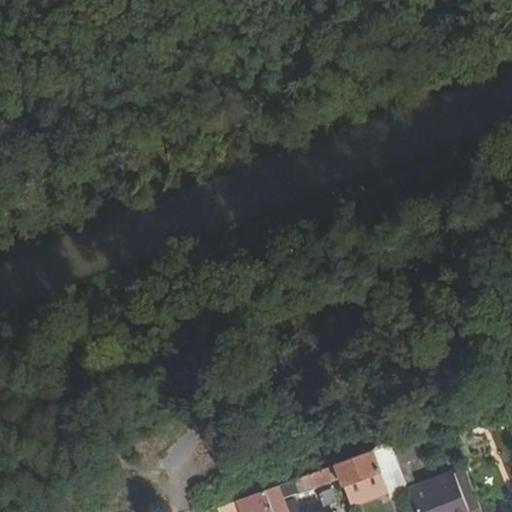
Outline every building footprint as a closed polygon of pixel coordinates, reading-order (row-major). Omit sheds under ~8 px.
[(454,440),(448,424),(439,428),(445,444),(454,440)] [(420,453),(414,435),(390,443),(398,462),(420,453)] [(398,462),(390,443),(334,464),(339,476),(350,503),(394,487),(396,493),(408,488),(398,462)] [(339,476),(334,464),(294,479),(299,492),(339,476)] [(482,511),(465,467),(449,472),(464,511),(482,511)] [(464,511),(449,472),(408,488),(416,511),(464,511)] [(291,487),(288,481),(279,484),(281,491),(291,487)] [(281,491),(279,484),(217,507),(219,511),(272,511),(270,506),(285,500),(281,491)] [(331,487),(320,492),(325,504),(336,500),(331,487)]
